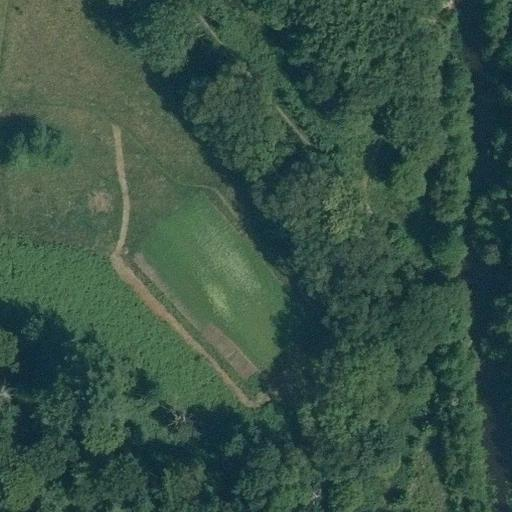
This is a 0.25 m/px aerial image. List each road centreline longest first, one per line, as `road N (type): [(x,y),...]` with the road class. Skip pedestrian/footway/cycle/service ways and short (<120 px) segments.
road 1 (track): [(189,0),(354,196),(394,259)]
road 2 (track): [(394,259),(389,291),(342,365),(286,511)]
